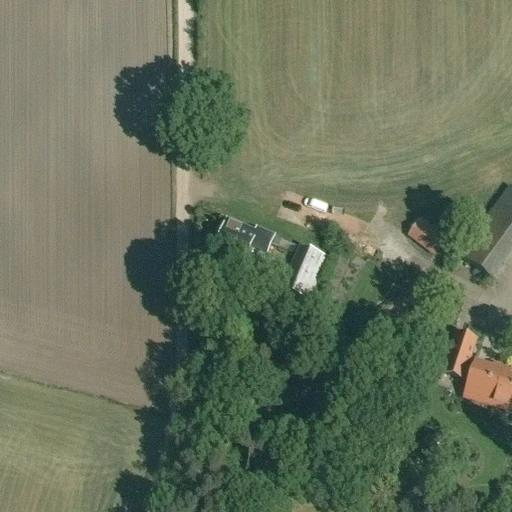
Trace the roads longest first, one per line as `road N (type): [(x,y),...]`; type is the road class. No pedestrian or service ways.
road 1 (track): [(149,511),(179,371),(183,0)]
road 2 (track): [(184,189),(335,229),(481,296)]
